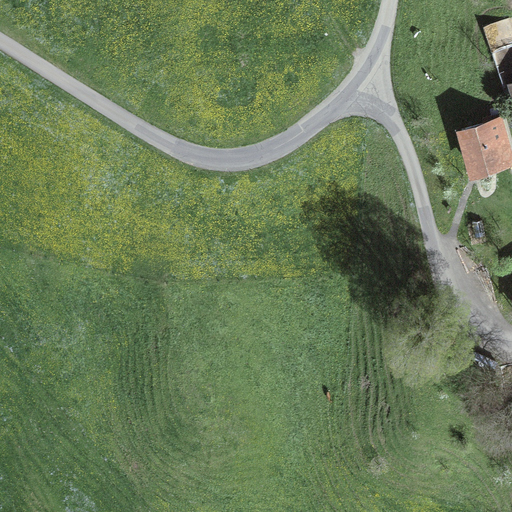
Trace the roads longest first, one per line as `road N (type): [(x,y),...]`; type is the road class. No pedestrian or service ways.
road 1 (track): [(391,0),(368,81),(298,134),(234,160),(168,144),(0,40)]
road 2 (track): [(511,336),(484,331),(455,303),(402,139),(368,81)]
